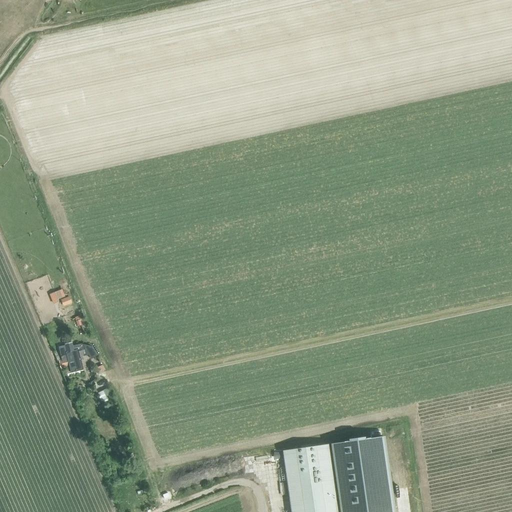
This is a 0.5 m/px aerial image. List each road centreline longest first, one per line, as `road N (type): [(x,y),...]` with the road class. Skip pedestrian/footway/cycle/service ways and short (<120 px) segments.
road 1 (track): [(165,507),(122,381),(511,300)]
road 2 (track): [(169,0),(30,29),(0,64)]
